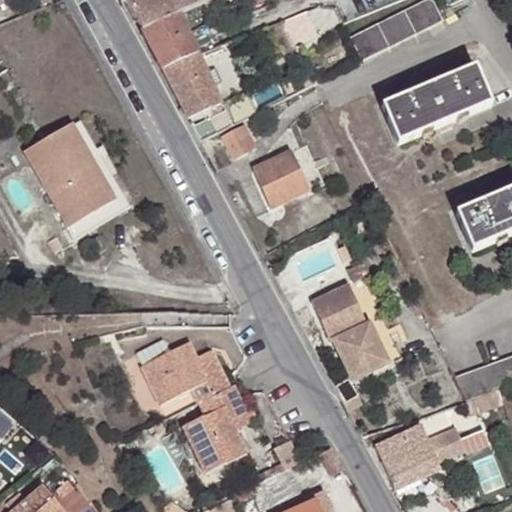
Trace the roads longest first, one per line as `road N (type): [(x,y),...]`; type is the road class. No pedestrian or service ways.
road 1 (residential): [(96,0),(314,405),(383,511)]
road 2 (unknown): [(256,297),(59,283),(37,273),(0,222)]
